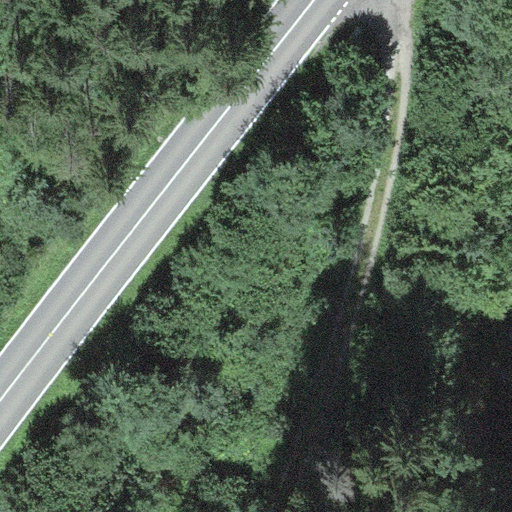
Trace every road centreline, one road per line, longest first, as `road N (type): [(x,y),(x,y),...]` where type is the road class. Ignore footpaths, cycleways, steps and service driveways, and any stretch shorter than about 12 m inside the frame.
road 1 (track): [(281,511),(379,221),(396,0)]
road 2 (tertiary): [(0,400),(325,0)]
